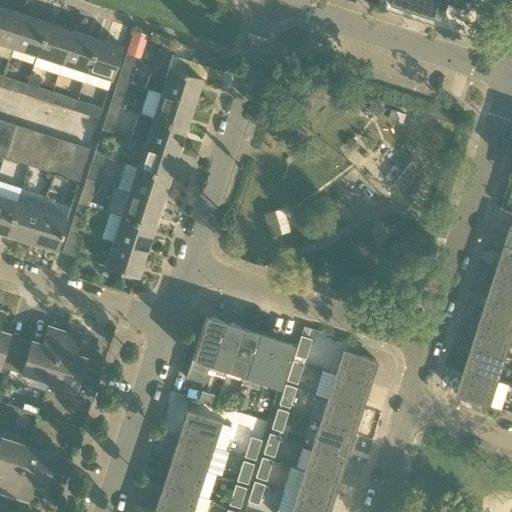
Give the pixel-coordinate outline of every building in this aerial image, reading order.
[(413,0),(411,6),(410,9),(410,10),(410,11),(439,21),(440,19),(444,7),(446,0),(413,0)] [(0,43),(12,48),(23,14),(0,6),(0,43)] [(37,55),(48,22),(23,14),(12,48),(37,55)] [(61,63),(72,30),(48,22),(37,55),(61,63)] [(86,71),(97,38),(72,30),(61,63),(86,71)] [(134,30),(125,53),(136,57),(140,58),(148,35),(134,30)] [(97,38),(86,71),(111,80),(122,46),(97,38)] [(128,82),(136,57),(125,53),(118,79),(128,82)] [(206,75),(209,65),(167,53),(164,62),(206,75)] [(145,88),(160,93),(194,103),(202,78),(168,67),(165,77),(150,72),(145,88)] [(0,84),(0,86),(15,91),(18,81),(3,76),(0,84)] [(128,82),(118,79),(113,95),(123,98),(128,82)] [(34,97),(49,102),(52,92),(37,87),(34,97)] [(49,102),(64,107),(67,97),(52,92),(49,102)] [(186,128),(194,103),(160,93),(152,117),(186,128)] [(385,108),(373,101),(367,110),(379,118),(385,108)] [(87,103),(83,113),(99,119),(102,108),(87,103)] [(117,117),(107,113),(102,129),(112,132),(117,117)] [(178,153),(186,128),(152,117),(144,142),(178,153)] [(14,125),(0,120),(0,121),(0,144),(7,147),(14,125)] [(424,120),(413,154),(435,162),(447,128),(424,120)] [(14,125),(7,147),(16,150),(23,128),(14,125)] [(29,155),(37,132),(23,128),(16,150),(7,147),(4,158),(19,162),(22,153),(29,155)] [(112,132),(102,129),(97,144),(107,147),(112,132)] [(41,133),(34,155),(45,159),(52,137),(41,133)] [(52,137),(45,159),(56,163),(63,141),(52,137)] [(69,167),(76,145),(63,141),(56,163),(69,167)] [(170,178),(178,153),(144,142),(136,167),(170,178)] [(79,182),(89,149),(76,145),(69,167),(56,163),(53,173),(79,182)] [(56,163),(45,159),(34,155),(34,156),(41,159),(38,169),(53,173),(56,163)] [(413,158),(402,172),(393,165),(383,177),(402,192),(423,165),(413,158)] [(101,166),(91,163),(86,178),(96,182),(101,166)] [(170,178),(136,167),(125,163),(117,188),(128,192),(162,203),(170,178)] [(511,212),(511,173),(501,208),(511,212)] [(96,182),(86,178),(81,193),(91,197),(96,182)] [(154,227),(162,203),(128,192),(120,216),(154,227)] [(0,232),(6,235),(17,201),(0,196),(0,232)] [(30,243),(41,209),(17,201),(6,235),(30,243)] [(41,209),(30,243),(56,251),(67,218),(41,209)] [(263,213),(270,235),(282,232),(276,210),(263,213)] [(81,231),(85,216),(75,212),(70,228),(83,232),(81,231)] [(146,252),(154,227),(120,216),(112,241),(146,252)] [(75,257),(83,232),(70,228),(62,253),(75,257)] [(138,277),(146,252),(112,241),(104,267),(138,277)] [(511,279),(511,252),(504,250),(496,274),(511,279)] [(511,305),(511,279),(496,274),(488,298),(511,305)] [(511,332),(511,305),(488,298),(481,322),(511,332)] [(0,367),(9,370),(17,346),(6,342),(8,334),(0,331),(0,323),(3,313),(0,312),(0,367)] [(193,359),(210,364),(224,322),(206,316),(192,359),(193,359)] [(210,364),(226,370),(227,370),(241,327),(224,322),(210,364)] [(507,357),(511,342),(511,332),(481,322),(473,346),(507,357)] [(50,377),(64,332),(47,327),(42,344),(32,341),(29,350),(17,346),(9,370),(33,377),(34,372),(50,377)] [(227,370),(244,375),(258,333),(241,327),(227,370)] [(92,403),(101,373),(82,367),(85,358),(75,355),(80,337),(64,332),(50,377),(65,381),(63,387),(73,390),(72,396),(92,403)] [(244,375),(261,381),(275,339),(258,333),(244,375)] [(311,340),(301,336),(295,356),(305,359),(311,340)] [(278,386),(278,387),(279,387),(293,344),(275,339),(261,381),(278,386)] [(499,381),(507,357),(473,346),(465,370),(499,381)] [(334,375),(369,386),(377,361),(342,350),(334,375)] [(287,380),(297,384),(303,364),(293,361),(287,380)] [(491,406),(499,381),(465,370),(457,395),(491,406)] [(361,410),(369,386),(334,375),(327,399),(361,410)] [(279,404),(289,408),(295,388),(285,385),(279,404)] [(353,434),(361,410),(327,399),(319,423),(353,434)] [(271,428),(282,432),(288,412),(277,409),(271,428)] [(178,436),(213,447),(221,422),(186,411),(178,436)] [(346,458),(353,434),(319,423),(311,447),(346,458)] [(263,453),(273,457),(280,437),(269,434),(263,453)] [(205,471),(213,447),(178,436),(170,460),(205,471)] [(0,492),(12,496),(26,452),(11,447),(13,441),(0,437),(0,473),(1,474),(0,476),(0,492)] [(255,460),(261,440),(251,437),(244,457),(255,460)] [(338,482),(346,458),(311,447),(303,471),(338,482)] [(26,452),(12,496),(28,501),(33,484),(44,487),(46,479),(65,485),(73,460),(43,451),(41,457),(26,452)] [(255,477),(266,481),(272,461),(262,458),(255,477)] [(197,495),(205,471),(170,460),(163,484),(197,495)] [(253,464),(243,461),(237,481),(247,484),(253,464)] [(330,506),(338,482),(303,471),(296,495),(330,506)] [(248,501),(258,504),(264,485),(254,482),(248,501)] [(166,511),(191,511),(197,495),(163,484),(155,508),(166,511)] [(219,498),(230,501),(229,505),(239,508),(246,488),(235,485),(234,490),(223,487),(219,498)] [(328,511),(330,506),(296,495),(290,511),(328,511)]
